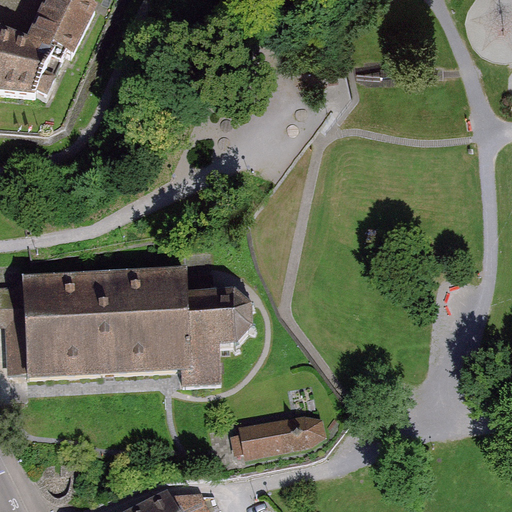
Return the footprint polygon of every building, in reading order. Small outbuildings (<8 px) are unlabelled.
[(50,0),(30,50),(0,36),(0,96),(35,100),(47,105),(67,60),(71,62),(95,15),(87,11),(92,9),(95,2),(94,0),(50,0)] [(0,322),(25,321),(27,382),(182,376),(182,390),(220,389),(219,352),(233,351),(236,356),(240,354),(238,348),(249,336),(255,338),(256,333),(251,331),(250,316),(256,313),(254,309),(247,311),(236,301),(238,296),(234,295),(231,300),(216,301),(216,295),(213,295),(212,281),(23,289),(23,293),(0,293),(0,322)] [(304,424),(241,436),(246,463),(312,450),(324,441),(320,426),(304,424)] [(39,475),(32,482),(37,484),(42,495),(45,499),(50,503),(55,506),(60,507),(65,506),(71,501),(75,496),(78,488),(79,483),(81,482),(83,478),(82,466),(43,467),(42,471),(39,470),(39,475)] [(203,511),(197,500),(161,505),(146,511),(203,511)]
